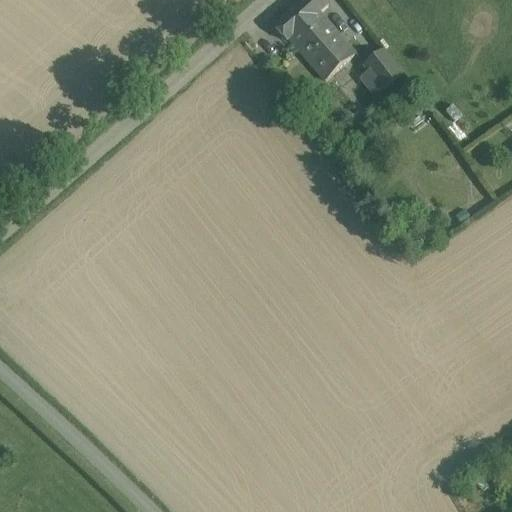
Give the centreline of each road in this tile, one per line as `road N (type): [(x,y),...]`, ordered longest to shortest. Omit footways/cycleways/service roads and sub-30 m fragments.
road 1 (unclassified): [(0,234),(269,0)]
road 2 (unclassified): [(148,511),(0,370)]
